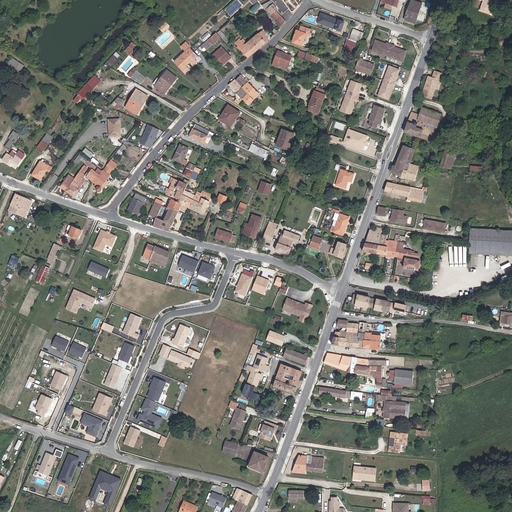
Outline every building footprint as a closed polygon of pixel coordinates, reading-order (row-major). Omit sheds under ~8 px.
[(277,7),(274,4),(271,0),(262,5),(266,11),(280,27),(286,21),(283,18),(276,8),(277,7)] [(421,3),(421,0),(414,0),(413,0),(410,0),(404,20),(416,24),(423,3),(421,3)] [(491,0),(482,0),(481,1),(478,9),(488,12),(491,0)] [(252,12),(261,6),(258,2),(250,9),(252,12)] [(336,29),(339,19),(320,13),(317,22),(336,29)] [(170,26),(166,22),(159,28),(163,32),(170,26)] [(302,46),(306,35),(310,36),(312,30),(301,26),(299,31),(296,30),(292,43),(302,46)] [(360,42),(364,33),(353,29),(349,38),(360,42)] [(221,37),(226,43),(229,40),(220,31),(218,34),(221,37)] [(248,57),(268,38),(262,31),(258,34),(245,45),(239,39),(235,43),(248,57)] [(208,39),(212,44),(213,45),(221,37),(218,34),(216,32),(208,39)] [(349,54),(351,46),(358,49),(360,42),(349,38),(348,38),(343,52),(349,54)] [(208,39),(203,44),(207,48),(212,44),(208,39)] [(387,43),(387,44),(376,40),(372,50),(403,62),(406,51),(394,47),(395,46),(387,43)] [(186,51),(174,61),(185,73),(189,69),(186,66),(190,63),(193,66),(197,62),(195,59),(198,56),(189,47),(190,46),(185,41),(181,46),(186,51)] [(222,67),(232,58),(222,46),(212,55),(222,67)] [(293,56),(279,50),(273,65),(287,70),(293,56)] [(317,63),(319,57),(307,52),(306,54),(299,51),(298,56),(317,63)] [(16,69),(20,62),(12,57),(7,64),(16,69)] [(364,59),(359,58),(355,70),(370,75),(374,65),(363,61),(364,59)] [(397,81),(401,69),(390,65),(379,96),(390,100),(394,88),(395,89),(397,85),(398,81),(397,81)] [(165,95),(177,77),(166,69),(153,86),(165,95)] [(428,76),(421,95),(431,98),(438,80),(440,80),(442,73),(435,71),(432,77),(428,76)] [(145,78),(139,73),(134,79),(140,84),(145,78)] [(95,76),(78,94),(85,98),(101,81),(95,76)] [(236,79),(228,85),(236,92),(235,93),(236,97),(233,101),(237,104),(243,98),(247,94),(241,88),(248,81),(241,76),(237,79),(236,79)] [(266,77),(261,82),(267,86),(271,81),(266,77)] [(247,94),(243,98),(249,105),(260,93),(248,81),(241,88),(247,94)] [(358,96),(362,85),(351,81),(340,111),(351,115),(355,104),(356,104),(359,96),(358,96)] [(138,115),(149,96),(136,89),(125,108),(138,115)] [(320,110),(326,94),(315,90),(309,106),(320,110)] [(85,98),(78,94),(74,101),(80,105),(85,98)] [(118,97),(109,107),(116,110),(122,99),(118,97)] [(231,127),(241,112),(229,104),(219,119),(231,127)] [(386,109),(373,104),(368,120),(369,120),(367,124),(378,128),(379,124),(382,125),(383,121),(382,120),(386,109)] [(419,114),(439,120),(442,113),(422,107),(419,114)] [(432,141),(439,120),(419,114),(412,111),(404,132),(432,141)] [(111,130),(111,136),(120,136),(119,120),(108,121),(109,130),(111,130)] [(499,123),(473,121),(472,132),(498,134),(499,123)] [(150,148),(155,134),(157,135),(159,129),(150,125),(141,144),(150,148)] [(204,144),(208,135),(192,128),(188,136),(204,144)] [(295,133),(283,129),(278,146),(290,150),(295,133)] [(370,137),(351,130),(350,135),(357,137),(355,141),(348,138),(347,143),(365,150),(370,137)] [(14,133),(5,146),(8,149),(18,136),(14,133)] [(53,137),(47,133),(42,140),(48,144),(53,137)] [(42,140),(36,148),(42,152),(48,144),(42,140)] [(182,164),(190,148),(180,143),(173,159),(182,164)] [(253,143),(250,150),(266,158),(269,151),(253,143)] [(311,155),(313,148),(306,145),(303,157),(308,158),(309,154),(311,155)] [(396,165),(393,164),(390,172),(391,173),(401,176),(404,168),(408,169),(410,163),(414,149),(402,146),(396,165)] [(17,167),(25,155),(19,150),(16,153),(12,150),(9,154),(7,152),(1,159),(9,165),(11,162),(17,167)] [(440,167),(449,168),(453,154),(445,151),(440,167)] [(88,160),(82,155),(79,153),(74,160),(77,163),(80,159),(85,163),(88,160)] [(120,163),(113,158),(111,161),(118,166),(120,163)] [(40,180),(49,165),(40,160),(32,175),(40,180)] [(85,176),(94,164),(88,160),(85,163),(78,173),(74,178),(65,191),(73,197),(79,190),(77,188),(85,177),(85,176)] [(118,166),(111,161),(107,165),(114,170),(118,166)] [(415,180),(418,170),(419,165),(410,163),(408,169),(404,168),(401,176),(401,178),(404,179),(405,177),(415,180)] [(111,175),(104,169),(103,170),(94,164),(85,176),(92,181),(97,186),(97,187),(96,189),(96,191),(97,192),(98,192),(100,192),(100,191),(101,188),(108,179),(111,175)] [(114,170),(107,165),(104,169),(111,175),(114,170)] [(347,167),(341,165),(339,169),(341,169),(335,185),(345,189),(348,181),(352,182),(355,174),(346,170),(347,167)] [(191,177),(194,171),(186,168),(183,174),(191,177)] [(60,187),(65,191),(74,178),(69,174),(60,187)] [(80,191),(88,180),(85,177),(77,188),(79,190),(80,191)] [(168,188),(175,191),(182,195),(184,192),(187,184),(171,177),(169,182),(171,183),(168,188)] [(268,196),(272,185),(262,181),(257,191),(268,196)] [(422,189),(388,181),(385,191),(408,197),(408,199),(421,202),(424,190),(427,191),(428,188),(425,187),(423,187),(422,189)] [(182,205),(184,206),(188,198),(182,196),(182,195),(175,191),(172,198),(179,201),(178,203),(182,205)] [(184,206),(190,208),(192,203),(195,197),(184,192),(182,195),(182,196),(188,198),(184,206)] [(139,215),(146,198),(135,193),(127,210),(139,215)] [(210,202),(213,197),(202,193),(201,195),(197,193),(196,195),(210,202)] [(33,202),(16,195),(11,206),(28,213),(33,202)] [(192,203),(190,208),(204,214),(210,202),(196,195),(195,197),(192,203)] [(221,196),(218,202),(225,205),(227,198),(221,196)] [(168,205),(179,210),(182,205),(178,203),(179,201),(172,198),(168,205)] [(169,231),(170,229),(179,210),(168,205),(167,208),(163,206),(155,202),(149,214),(154,217),(152,220),(156,221),(154,226),(169,231)] [(384,215),(386,208),(378,207),(377,214),(384,215)] [(344,236),(350,217),(339,213),(341,211),(334,208),(333,211),(334,212),(331,220),(335,221),(332,229),(331,231),(344,236)] [(406,218),(406,216),(402,216),(403,210),(393,208),(390,220),(405,223),(405,222),(406,222),(407,218),(406,218)] [(255,238),(262,219),(252,216),(249,225),(246,224),(243,234),(255,238)] [(274,234),(273,234),(277,224),(269,221),(263,238),(272,241),(274,234)] [(446,225),(426,221),(425,222),(424,225),(425,227),(424,229),(445,233),(446,225)] [(79,240),(83,231),(73,227),(69,236),(79,240)] [(381,236),(381,234),(382,228),(376,227),(375,230),(371,229),(362,251),(372,253),(377,253),(381,236)] [(230,244),(231,241),(233,235),(233,234),(218,228),(215,238),(230,244)] [(116,235),(110,232),(107,231),(102,229),(94,247),(103,251),(106,243),(112,245),(116,235)] [(511,255),(511,231),(472,229),(470,253),(511,255)] [(276,250),(289,255),(292,248),(291,247),(294,241),(297,243),(300,236),(285,230),(283,238),(281,237),(276,250)] [(319,250),(323,238),(314,235),(309,247),(319,250)] [(173,245),(151,236),(143,258),(165,267),(173,245)] [(383,254),(386,255),(388,240),(383,239),(384,236),(381,236),(377,253),(378,254),(377,255),(383,256),(383,254)] [(391,256),(398,257),(400,242),(401,236),(398,236),(398,241),(388,240),(386,255),(391,256)] [(329,253),(342,258),(348,244),(338,241),(335,248),(332,247),(329,253)] [(400,242),(398,257),(405,258),(404,260),(403,268),(419,270),(421,260),(417,259),(417,254),(415,250),(404,249),(405,243),(400,242)] [(60,247),(55,245),(48,260),(53,262),(60,247)] [(60,258),(68,261),(70,254),(62,251),(60,258)] [(16,267),(20,257),(13,254),(8,264),(16,267)] [(178,265),(194,272),(199,261),(182,254),(178,265)] [(110,269),(91,261),(88,270),(106,277),(110,269)] [(202,262),(198,274),(210,279),(215,266),(202,262)] [(45,267),(38,282),(43,284),(50,269),(45,267)] [(30,278),(37,281),(41,273),(34,270),(30,278)] [(251,277),(241,273),(233,291),(243,295),(251,277)] [(264,293),(269,280),(257,275),(252,289),(264,293)] [(286,289),(280,286),(278,293),(284,296),(286,289)] [(74,290),(66,309),(75,313),(80,302),(85,304),(86,300),(94,303),(96,299),(74,290)] [(362,296),(358,295),(356,303),(360,304),(360,306),(371,308),(372,307),(380,308),(379,310),(391,313),(391,311),(395,312),(396,309),(409,312),(410,305),(402,304),(402,305),(400,304),(393,303),(393,302),(390,301),(390,302),(384,301),(384,300),(381,299),(381,300),(373,299),(374,298),(371,297),(370,298),(365,297),(365,296),(362,295),(362,296)] [(292,301),(287,299),(283,310),(301,317),(299,321),(306,323),(313,306),(306,304),(305,306),(300,304),(298,305),(292,303),(292,301)] [(511,324),(511,323),(511,317),(511,312),(501,311),(500,323),(511,324)] [(134,333),(136,329),(135,328),(136,325),(137,326),(141,318),(131,314),(123,333),(137,339),(139,335),(134,333)] [(331,344),(345,345),(348,322),(348,320),(340,319),(331,344)] [(353,335),(358,335),(359,324),(348,322),(345,345),(352,346),(353,335)] [(357,346),(364,347),(367,323),(359,322),(359,324),(358,335),(357,346)] [(364,347),(371,348),(380,349),(382,334),(375,333),(376,324),(367,323),(364,347)] [(384,335),(385,325),(376,324),(375,333),(382,334),(384,335)] [(173,343),(180,345),(181,342),(184,343),(189,328),(182,325),(176,339),(175,339),(173,343)] [(282,346),(286,335),(270,329),(266,339),(282,346)] [(66,351),(71,341),(57,335),(53,345),(66,351)] [(83,358),(88,348),(74,342),(70,352),(83,358)] [(135,347),(126,343),(119,359),(128,363),(135,347)] [(169,352),(162,349),(160,355),(166,358),(169,352)] [(191,359),(171,350),(168,358),(178,363),(177,366),(182,367),(183,365),(187,367),(191,359)] [(305,366),(308,357),(287,350),(284,358),(305,366)] [(324,363),(351,373),(351,372),(352,357),(347,356),(328,352),(324,363)] [(265,366),(268,359),(258,355),(254,368),(259,370),(263,371),(265,366)] [(358,358),(355,372),(369,375),(376,376),(376,387),(383,387),(383,366),(369,365),(369,360),(358,358)] [(128,363),(119,359),(118,362),(116,365),(122,368),(125,369),(128,363)] [(105,384),(114,388),(122,368),(116,365),(113,364),(105,384)] [(294,395),(302,372),(281,365),(273,387),(294,395)] [(67,375),(57,370),(50,385),(61,389),(67,375)] [(127,378),(129,373),(121,370),(120,376),(127,378)] [(395,388),(404,389),(404,384),(413,385),(414,372),(390,370),(390,372),(387,372),(387,376),(390,376),(390,379),(395,380),(394,384),(396,384),(395,388)] [(257,388),(262,375),(258,373),(252,371),(247,385),(257,388)] [(153,377),(151,382),(152,382),(151,387),(147,396),(157,400),(165,382),(153,377)] [(248,401),(254,403),(259,389),(257,388),(247,385),(246,384),(242,394),(250,397),(248,401)] [(347,391),(320,387),(319,394),(346,398),(346,391),(347,391)] [(43,414),(47,407),(45,406),(47,403),(48,404),(51,396),(41,392),(35,406),(39,408),(37,411),(43,414)] [(107,412),(109,406),(108,406),(109,403),(110,403),(112,398),(99,393),(91,410),(106,416),(108,412),(107,412)] [(156,403),(146,399),(143,406),(144,407),(144,408),(146,409),(143,415),(140,414),(138,420),(156,428),(160,418),(151,414),(156,403)] [(396,401),(386,400),(385,408),(384,411),(383,417),(395,418),(395,417),(405,418),(406,402),(396,401)] [(72,406),(69,405),(66,412),(72,414),(75,407),(72,406)] [(239,430),(246,412),(237,409),(230,427),(239,430)] [(104,422),(87,415),(83,424),(91,427),(89,434),(98,438),(104,422)] [(271,441),(274,432),(275,429),(277,429),(278,426),(266,421),(260,437),(271,441)] [(131,427),(124,443),(134,447),(141,431),(131,427)] [(392,442),(390,442),(390,451),(400,452),(400,444),(407,445),(408,435),(391,433),(391,439),(393,439),(392,442)] [(164,446),(167,437),(163,435),(159,444),(164,446)] [(223,452),(235,455),(238,445),(226,442),(223,452)] [(45,453),(37,473),(47,477),(55,457),(45,453)] [(263,473),(269,459),(255,453),(249,467),(263,473)] [(69,482),(79,459),(68,455),(59,477),(69,482)] [(323,472),(324,458),(299,455),(293,471),(306,473),(306,470),(323,472)] [(361,478),(375,480),(377,469),(356,467),(355,479),(361,480),(361,478)] [(109,480),(101,476),(91,500),(94,502),(97,500),(101,490),(110,494),(106,504),(107,507),(110,508),(119,487),(112,484),(113,480),(109,480)] [(244,511),(253,495),(238,488),(237,488),(236,493),(232,499),(238,501),(232,511),(244,511)] [(304,499),(305,491),(289,490),(289,498),(304,499)] [(222,508),(226,499),(212,492),(208,502),(222,508)] [(339,495),(333,495),(333,499),(331,499),(330,509),(332,509),(331,511),(347,511),(348,509),(345,507),(340,507),(341,499),(339,499),(339,496),(339,495)] [(195,511),(198,507),(183,501),(178,511),(195,511)] [(409,511),(410,511),(410,503),(394,503),(393,511),(394,511),(409,511)]
